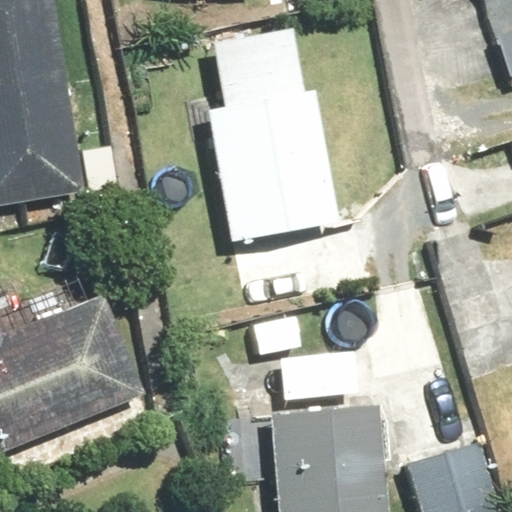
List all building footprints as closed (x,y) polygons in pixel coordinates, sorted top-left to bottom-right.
[(0,0),(0,207),(68,196),(34,0),(0,0)] [(511,30),(487,39),(502,83),(511,79),(511,30)] [(304,94),(189,115),(213,243),(327,223),(304,94)] [(316,250),(247,260),(253,306),(322,296),(316,250)] [(0,448),(127,399),(87,299),(0,332),(0,448)] [(341,354),(269,362),(273,405),(346,397),(341,354)] [(368,511),(362,411),(255,418),(261,511),(368,511)] [(488,511),(472,446),(393,466),(404,511),(488,511)]
